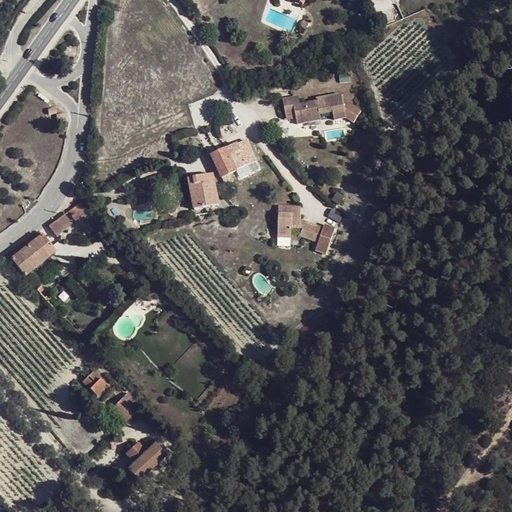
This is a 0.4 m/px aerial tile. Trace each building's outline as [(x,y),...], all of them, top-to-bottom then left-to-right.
[(332,113),(333,120),(345,118),(340,95),(321,99),(322,104),(317,105),(316,102),(299,105),(297,97),(292,98),(296,116),(297,124),(320,120),(319,115),(332,113)] [(285,118),(296,116),(292,98),(282,100),(285,118)] [(236,168),(247,163),(245,159),(253,156),(246,141),(212,157),(222,178),(228,175),(238,171),(236,168)] [(248,166),(247,163),(236,168),(238,171),(248,166)] [(188,179),(194,210),(219,205),(213,175),(188,179)] [(231,180),(228,175),(222,178),(224,183),(231,180)] [(81,202),(49,227),(53,232),(57,236),(77,221),(86,232),(90,229),(93,232),(97,229),(98,230),(102,226),(81,202)] [(279,207),(278,235),(291,236),(292,229),(300,229),(303,230),(301,236),(319,242),(323,228),(305,223),(305,225),(301,223),(301,215),(298,215),(298,208),(279,207)] [(340,222),(343,213),(331,210),(328,218),(340,222)] [(25,276),(55,252),(43,235),(12,260),(25,276)] [(36,281),(31,285),(37,291),(41,288),(36,281)] [(148,301),(155,294),(146,285),(140,291),(148,301)] [(108,350),(98,340),(95,342),(105,353),(108,350)] [(94,385),(90,389),(97,396),(107,386),(93,373),(89,376),(95,384),(94,385)] [(83,382),(90,389),(94,385),(87,378),(83,382)] [(112,409),(125,422),(138,410),(131,403),(135,399),(129,393),(112,409)] [(128,469),(139,481),(166,457),(155,445),(147,452),(138,444),(127,455),(134,464),(128,469)]
